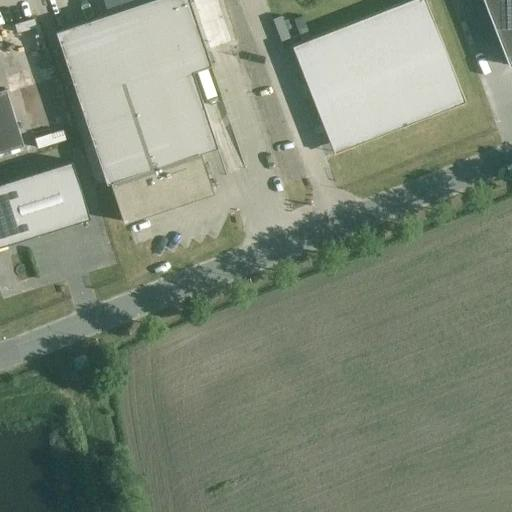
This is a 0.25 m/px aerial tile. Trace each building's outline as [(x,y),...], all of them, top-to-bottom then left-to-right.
[(188,0),(149,0),(55,32),(106,184),(110,183),(124,222),(216,191),(203,152),(221,146),(195,70),(210,65),(188,0)] [(326,135),(352,146),(465,103),(424,0),(409,0),(291,46),(326,135)] [(511,0),(482,0),(508,66),(511,64),(511,0)] [(5,89),(0,90),(0,152),(23,146),(5,89)] [(0,246),(89,218),(71,161),(0,183),(0,246)] [(492,168),(441,189),(445,199),(496,179),(492,168)] [(196,288),(142,310),(147,322),(201,300),(196,288)]
